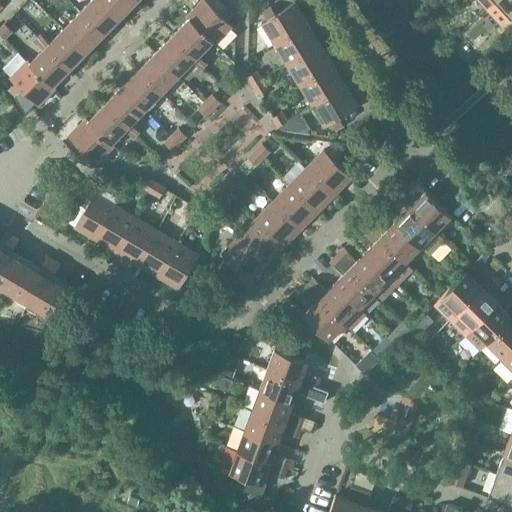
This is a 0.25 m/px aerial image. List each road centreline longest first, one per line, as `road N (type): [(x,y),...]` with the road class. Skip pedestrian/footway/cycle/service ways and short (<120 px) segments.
road 1 (residential): [(0,217),(198,322),(240,323),(422,147)]
road 2 (residential): [(509,511),(322,449)]
road 3 (residential): [(422,147),(372,100),(312,0)]
road 4 (residential): [(511,262),(503,217),(422,147)]
